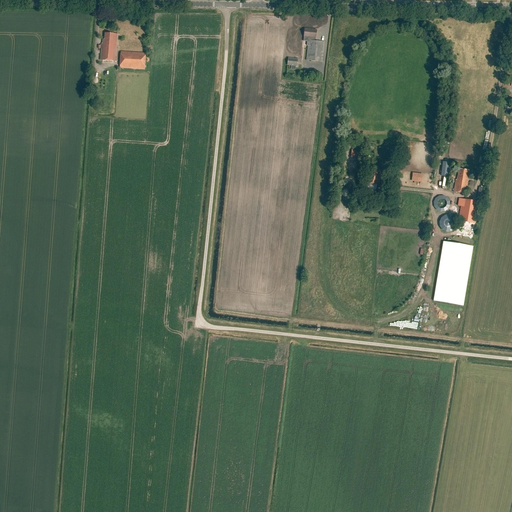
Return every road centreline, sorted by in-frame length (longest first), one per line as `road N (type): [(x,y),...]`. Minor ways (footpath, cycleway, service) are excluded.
road 1 (unclassified): [(511,359),(200,320),(228,5)]
road 2 (secondary): [(511,10),(228,5)]
road 3 (unknown): [(398,188),(472,194),(489,151),(511,20)]
road 4 (secondary): [(228,5),(0,1)]
